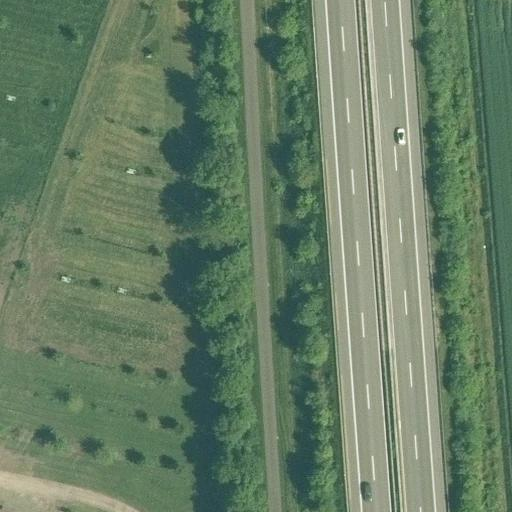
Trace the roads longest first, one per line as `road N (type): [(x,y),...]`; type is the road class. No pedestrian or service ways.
road 1 (motorway): [(421,511),(385,0)]
road 2 (unclassified): [(278,511),(242,0)]
road 3 (motorway): [(344,0),(377,511)]
